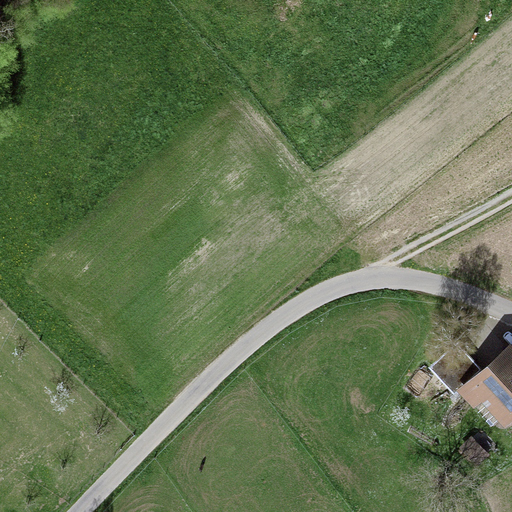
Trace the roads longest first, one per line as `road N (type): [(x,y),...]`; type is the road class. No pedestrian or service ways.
road 1 (unclassified): [(511,314),(463,293),(357,281),(297,302),(76,511)]
road 2 (track): [(357,281),(511,200)]
